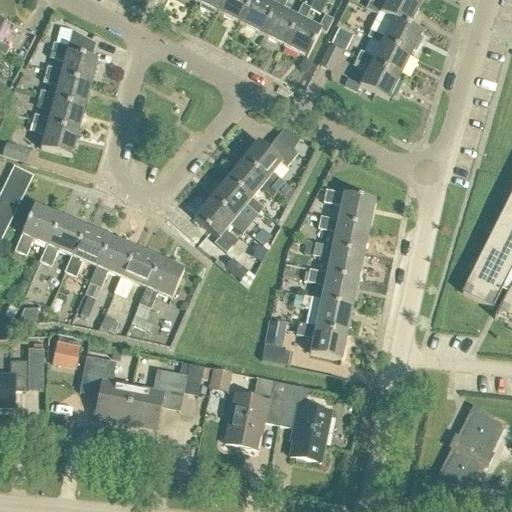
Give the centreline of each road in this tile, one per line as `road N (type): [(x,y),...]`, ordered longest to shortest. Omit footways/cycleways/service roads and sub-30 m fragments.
road 1 (residential): [(365,511),(434,177)]
road 2 (residential): [(143,40),(108,165),(130,195),(160,197),(172,188),(243,93)]
road 3 (residential): [(243,93),(434,177)]
road 4 (residential): [(434,177),(488,0)]
